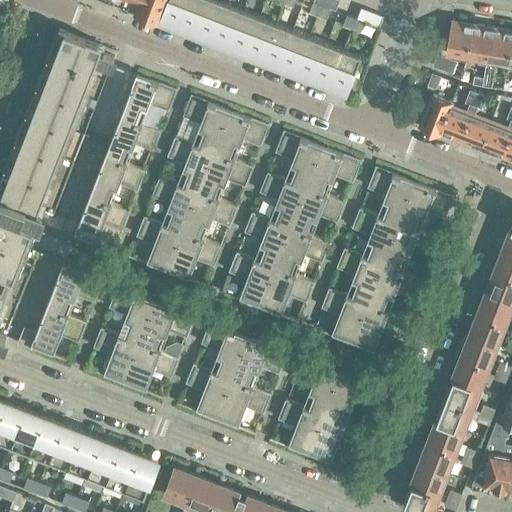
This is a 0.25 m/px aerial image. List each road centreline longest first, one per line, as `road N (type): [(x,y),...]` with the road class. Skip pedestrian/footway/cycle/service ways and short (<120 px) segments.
road 1 (residential): [(371,511),(0,368)]
road 2 (residential): [(380,133),(39,0)]
road 3 (residential): [(372,511),(503,182)]
road 4 (residential): [(380,133),(431,0)]
road 5 (residential): [(503,182),(380,133)]
